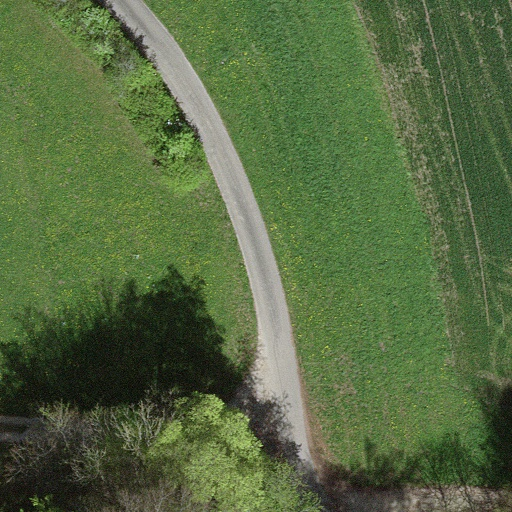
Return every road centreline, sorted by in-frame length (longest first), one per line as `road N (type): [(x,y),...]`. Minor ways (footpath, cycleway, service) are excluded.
road 1 (unclassified): [(317,511),(299,396),(250,196),(181,56),(126,0)]
road 2 (track): [(0,428),(191,442),(310,489)]
road 3 (track): [(511,490),(469,478),(310,489)]
